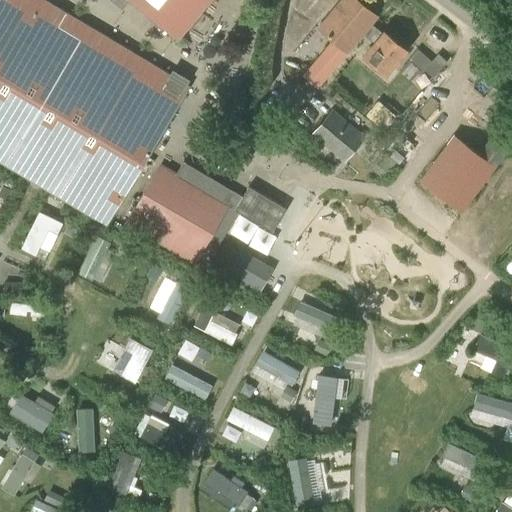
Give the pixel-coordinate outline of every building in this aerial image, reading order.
[(0,0),(0,162),(107,225),(189,86),(184,84),(186,80),(173,72),(170,76),(41,0),(0,0)] [(138,0),(180,35),(208,0),(138,0)] [(371,28),(378,19),(355,0),(341,0),(315,31),(330,44),(300,80),(316,93),(362,39),(371,28)] [(379,35),(371,28),(362,39),(371,46),(362,56),(386,76),(408,49),(384,28),(379,35)] [(435,76),(449,60),(439,52),(426,68),(435,76)] [(346,158),(364,136),(333,110),(315,132),(346,158)] [(463,210),(511,144),(511,126),(504,121),(481,153),(455,134),(421,179),(463,210)] [(492,249),(511,223),(511,155),(460,225),(492,249)] [(244,195),(185,160),(177,172),(162,162),(127,221),(205,267),(239,210),(274,230),(288,207),(250,184),(244,195)] [(385,163),(377,172),(382,177),(391,168),(385,163)] [(12,190),(2,185),(0,190),(0,197),(7,200),(12,190)] [(40,211),(26,247),(38,251),(51,215),(40,211)] [(60,250),(68,235),(54,228),(46,243),(60,250)] [(99,234),(82,271),(103,280),(120,244),(99,234)] [(240,249),(227,272),(260,291),(273,267),(240,249)] [(140,257),(127,250),(121,260),(134,267),(140,257)] [(163,280),(157,292),(183,304),(189,291),(163,280)] [(217,311),(220,304),(207,298),(196,327),(237,344),(246,322),(217,311)] [(46,316),(47,305),(13,300),(11,311),(46,316)] [(295,321),(335,331),(340,311),(300,301),(295,321)] [(511,343),(485,332),(473,361),(506,375),(511,359),(511,343)] [(134,336),(117,371),(140,382),(157,348),(134,336)] [(265,389),(278,397),(297,366),(269,350),(257,369),(272,378),(265,389)] [(210,398),(216,382),(173,364),(166,380),(210,398)] [(314,384),(318,424),(342,422),(338,381),(314,384)] [(285,385),(281,397),(295,401),(298,390),(285,385)] [(511,399),(483,390),(474,417),(511,428),(511,399)] [(163,397),(154,393),(148,405),(157,410),(163,397)] [(42,431),(52,413),(21,395),(11,412),(42,431)] [(235,405),(228,419),(279,444),(286,430),(235,405)] [(174,452),(184,431),(146,411),(135,432),(174,452)] [(96,413),(84,414),(87,450),(98,450),(96,413)] [(223,434),(237,441),(243,429),(229,422),(223,434)] [(23,452),(32,457),(38,447),(28,442),(23,452)] [(442,465),(483,482),(493,458),(452,442),(442,465)] [(0,445),(0,464),(9,452),(0,445)] [(128,492),(142,456),(123,448),(108,484),(128,492)] [(295,458),(299,502),(325,500),(322,456),(295,458)] [(236,511),(237,511),(251,486),(212,467),(199,493),(236,511)] [(30,510),(34,511),(66,511),(67,509),(35,497),(30,510)] [(511,511),(511,504),(506,501),(499,511),(511,511)] [(458,511),(447,502),(437,511),(458,511)]
